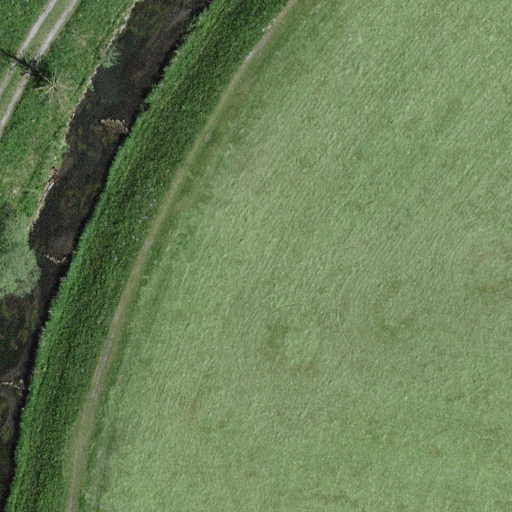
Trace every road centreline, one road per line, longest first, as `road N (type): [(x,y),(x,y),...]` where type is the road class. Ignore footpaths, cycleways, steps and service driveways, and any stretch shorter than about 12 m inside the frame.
road 1 (track): [(135,511),(87,498),(103,409),(201,164),(308,0)]
road 2 (track): [(0,137),(73,0)]
